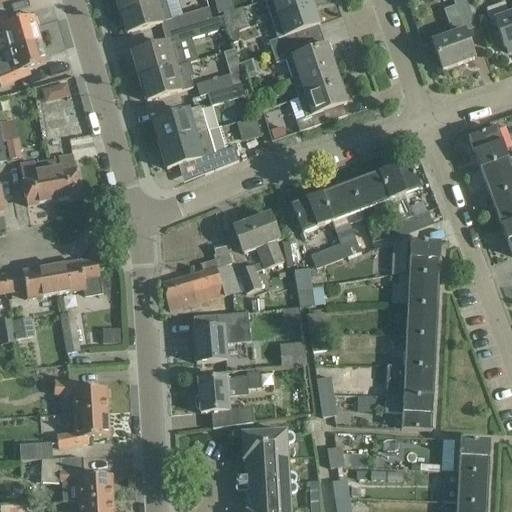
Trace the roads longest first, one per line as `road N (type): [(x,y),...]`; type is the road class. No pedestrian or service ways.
road 1 (residential): [(138,223),(425,122)]
road 2 (residential): [(154,511),(138,223)]
road 3 (residential): [(511,362),(425,122)]
road 4 (residential): [(138,223),(70,0)]
road 5 (residential): [(0,255),(74,252),(89,235),(138,223)]
road 6 (residential): [(425,122),(380,0)]
